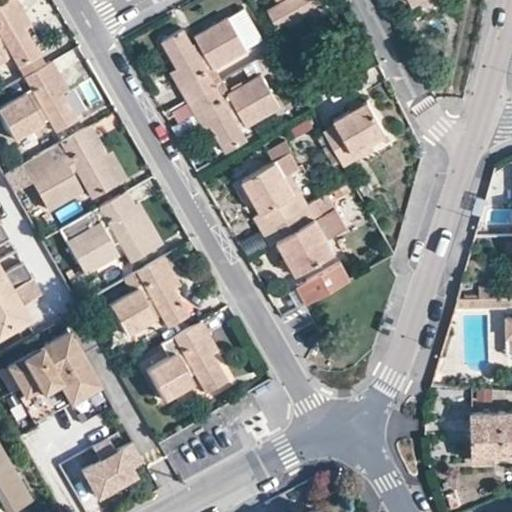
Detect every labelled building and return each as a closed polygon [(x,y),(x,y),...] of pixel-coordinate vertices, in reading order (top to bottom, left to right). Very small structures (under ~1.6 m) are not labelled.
[(0,0),(0,57),(10,52),(16,63),(35,53),(20,27),(11,12),(19,8),(15,0),(0,0)] [(278,0),(268,6),(279,26),(304,12),(307,19),(324,9),(318,0),(278,0)] [(228,15),(245,46),(261,36),(244,5),(228,15)] [(11,12),(20,27),(28,23),(19,8),(11,12)] [(304,12),(279,26),(287,39),(311,26),(307,19),(304,12)] [(177,82),(185,97),(221,77),(213,64),(245,46),(228,15),(194,33),(198,40),(193,43),(184,27),(163,38),(178,64),(185,78),(177,82)] [(256,57),(262,67),(282,57),(275,46),(256,57)] [(0,104),(0,117),(11,136),(39,119),(34,112),(41,108),(53,130),(72,118),(58,92),(50,79),(57,74),(49,59),(21,74),(31,92),(25,95),(23,92),(0,104)] [(169,69),(177,82),(185,78),(178,64),(169,69)] [(211,123),(224,148),(246,136),(237,120),(242,117),(245,122),(278,103),(261,73),(229,91),(221,77),(185,97),(194,113),(203,108),(211,123)] [(50,79),(58,92),(64,88),(57,74),(50,79)] [(322,129),(341,163),(372,146),(368,139),(384,130),(366,98),(333,117),(335,122),(322,129)] [(203,108),(194,113),(203,128),(211,123),(203,108)] [(27,174),(45,206),(77,188),(71,178),(78,173),(90,195),(109,184),(87,143),(95,139),(87,123),(52,143),(60,156),(27,174)] [(87,143),(109,184),(115,181),(100,155),(102,153),(95,139),(87,143)] [(254,213),(262,227),(306,201),(290,171),(297,167),(288,151),(242,176),(260,210),(254,213)] [(7,168),(12,178),(24,171),(20,161),(7,168)] [(131,201),(124,188),(89,209),(57,227),(65,241),(82,270),(114,251),(109,242),(116,238),(129,259),(147,248),(132,221),(123,205),(131,201)] [(262,227),(270,242),(276,239),(285,254),(292,267),(294,271),(333,248),(326,236),(346,224),(327,191),(326,189),(314,197),(306,201),(262,227)] [(123,205),(132,221),(142,215),(133,199),(131,201),(123,205)] [(0,242),(8,238),(0,224),(0,332),(24,318),(17,306),(40,293),(21,261),(0,273),(0,242)] [(107,303),(123,331),(158,312),(165,325),(185,314),(170,287),(162,272),(168,268),(161,254),(128,273),(135,287),(107,303)] [(285,254),(279,258),(286,271),(292,267),(285,254)] [(349,277),(339,259),(295,284),(305,301),(349,277)] [(162,272),(170,287),(176,283),(168,268),(162,272)] [(511,297),(508,297),(457,297),(454,307),(511,304),(511,297)] [(144,368),(160,396),(188,380),(184,370),(190,367),(202,388),(221,379),(207,351),(199,336),(206,332),(199,319),(159,342),(166,355),(144,368)] [(31,422),(97,383),(66,329),(5,364),(22,393),(16,396),(31,422)] [(123,338),(131,352),(146,343),(138,330),(123,338)] [(199,336),(207,351),(214,348),(206,332),(199,336)] [(511,411),(470,412),(471,459),(493,459),(493,451),(511,451),(511,411)] [(140,458),(129,439),(113,448),(105,435),(90,444),(97,457),(79,468),(94,494),(131,472),(128,466),(140,458)] [(0,504),(2,507),(26,494),(0,450),(0,504)]
